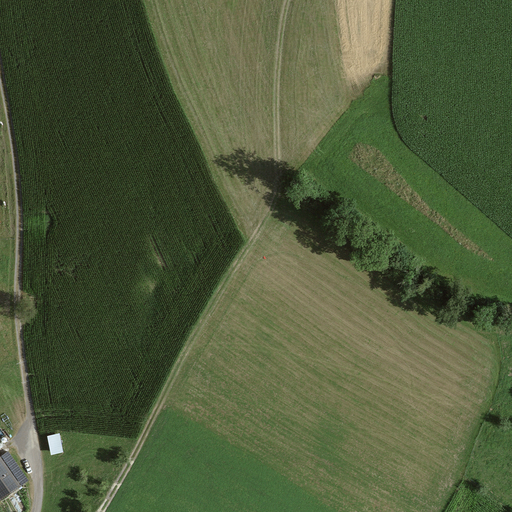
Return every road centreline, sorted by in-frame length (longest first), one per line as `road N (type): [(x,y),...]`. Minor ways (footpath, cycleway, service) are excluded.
road 1 (track): [(277,104),(285,187),(101,511)]
road 2 (track): [(0,60),(19,168),(19,320),(37,452),(35,511)]
